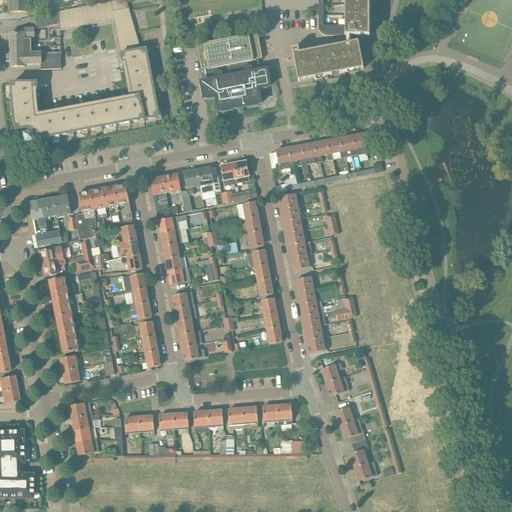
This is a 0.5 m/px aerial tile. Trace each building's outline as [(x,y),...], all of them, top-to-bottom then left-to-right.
[(9,0),(10,13),(20,13),(28,13),(28,12),(27,0),(9,0)] [(298,48),(292,49),(295,66),(298,81),(313,79),(345,73),(350,72),(363,69),(358,42),(357,42),(357,36),(369,36),(369,25),(369,0),(344,0),(345,26),(323,26),(318,26),(318,27),(319,30),(320,32),(321,34),(323,35),(325,36),(327,36),(345,36),(345,44),(343,45),(312,51),(311,51),(299,53),(298,48)] [(109,2),(94,5),(82,7),(59,12),(60,24),(60,31),(114,20),(122,60),(125,60),(132,97),(139,96),(139,98),(40,117),(42,126),(38,127),(36,112),(34,98),(34,89),(37,89),(37,83),(11,84),(11,94),(14,94),(14,99),(11,99),(12,110),(15,109),(16,114),(13,115),(15,125),(17,125),(18,130),(15,130),(16,131),(22,130),(25,145),(35,143),(34,138),(44,137),(44,139),(53,138),(53,135),(58,134),(58,137),(68,135),(67,133),(72,132),(73,134),(82,132),(81,130),(86,129),(87,131),(96,130),(96,127),(101,126),(101,129),(110,127),(110,124),(115,123),(115,126),(124,124),(124,122),(129,121),(129,123),(138,122),(138,119),(143,118),(144,121),(155,118),(155,117),(156,114),(158,114),(154,92),(151,92),(150,87),(153,87),(151,77),(149,78),(148,73),(150,72),(149,63),(146,64),(145,59),(148,58),(146,49),(141,50),(135,32),(129,11),(129,8),(113,12),(111,1),(109,2)] [(48,27),(60,24),(59,12),(34,17),(36,29),(48,27)] [(31,52),(31,39),(28,39),(28,38),(34,37),(34,29),(22,30),(18,30),(19,34),(11,34),(10,34),(10,35),(11,66),(10,66),(10,67),(12,67),(23,67),(24,67),(24,65),(41,65),(41,70),(61,69),(61,58),(61,53),(41,54),(31,54),(31,52)] [(204,99),(216,97),(219,112),(261,104),(258,89),(270,87),(266,70),(252,73),(250,62),(263,59),(258,34),(196,46),(200,71),(213,69),(215,80),(201,83),(204,99)] [(352,136),(356,156),(359,155),(360,162),(368,160),(367,154),(371,153),(370,147),(368,147),(365,134),(352,136)] [(339,139),(343,158),(356,156),(352,136),(339,139)] [(343,158),(339,139),(327,141),(330,161),(333,161),(331,154),(339,153),(340,159),(343,158)] [(330,161),(327,141),(314,144),(318,163),(322,162),(321,156),(326,155),(327,162),(330,161)] [(318,163),(314,144),(301,146),(305,166),(307,166),(314,164),(318,163)] [(305,166),(301,146),(288,149),(292,168),(305,166)] [(292,168),(288,149),(275,151),(278,164),(276,165),(277,171),(292,168)] [(233,164),(236,184),(250,181),(246,162),(233,164)] [(374,169),(359,172),(360,177),(383,172),(382,167),(381,162),(373,164),(374,167),(374,169)] [(224,186),(236,184),(233,164),(220,167),(224,186)] [(201,194),(208,193),(214,191),(217,207),(223,206),(223,205),(223,204),(221,194),(221,192),(219,183),(213,184),(210,169),(197,171),(200,187),(201,194)] [(200,187),(197,171),(184,174),(187,191),(181,192),(182,198),(185,213),(192,211),(189,196),(194,195),(192,188),(200,187)] [(181,191),(178,175),(163,178),(166,194),(181,191)] [(166,194),(163,178),(150,180),(157,218),(170,216),(168,209),(166,194)] [(353,184),(370,257),(386,253),(369,180),(353,184)] [(276,193),(296,189),(295,183),(275,187),(276,193)] [(113,187),(120,224),(132,221),(125,185),(113,187)] [(105,209),(108,226),(120,224),(113,187),(101,189),(105,209)] [(93,212),(105,209),(101,189),(90,192),(93,212)] [(255,190),(238,194),(240,201),(256,198),(255,190)] [(95,219),(93,212),(90,192),(78,194),(82,214),(75,215),(76,218),(75,218),(80,240),(89,239),(88,235),(90,234),(89,232),(92,232),(91,229),(96,228),(95,219)] [(240,201),(238,194),(232,195),(232,192),(222,194),(221,192),(223,205),(223,204),(240,201)] [(280,198),(282,210),(296,208),(294,195),(280,198)] [(53,199),(57,217),(70,215),(67,196),(53,199)] [(57,217),(53,199),(39,202),(40,209),(43,209),(45,219),(49,219),(49,218),(56,217),(57,217)] [(36,236),(48,233),(45,219),(43,209),(40,209),(39,202),(30,203),(36,236)] [(245,220),(258,217),(255,203),(242,205),(245,220)] [(178,214),(176,207),(168,209),(170,216),(178,214)] [(299,220),(296,208),(282,210),(284,222),(299,220)] [(160,234),(174,232),(180,231),(178,223),(187,221),(186,216),(158,221),(160,234)] [(248,234),(261,232),(258,217),(245,220),(248,234)] [(79,240),(80,240),(75,218),(68,219),(70,231),(77,230),(79,240)] [(95,219),(96,228),(105,226),(104,218),(95,219)] [(287,234),(301,232),(299,220),(284,222),(287,234)] [(124,243),(136,241),(133,226),(121,228),(124,243)] [(48,233),(36,236),(38,248),(62,244),(60,234),(59,231),(48,233)] [(180,231),(174,232),(160,234),(163,247),(176,245),(183,244),(180,231)] [(261,232),(248,234),(251,249),(263,247),(261,232)] [(289,247),(303,244),(301,232),(287,234),(289,247)] [(60,234),(62,244),(68,242),(66,233),(60,234)] [(119,259),(120,258),(139,255),(136,241),(124,243),(118,244),(116,244),(119,259)] [(82,244),(85,256),(92,255),(91,249),(89,242),(82,244)] [(238,253),(236,243),(216,247),(219,257),(238,253)] [(303,244),(289,247),(291,259),(306,256),(312,255),(310,243),(303,244)] [(176,245),(163,247),(165,260),(179,257),(176,245)] [(99,247),(91,249),(92,255),(94,267),(98,266),(98,263),(97,256),(96,255),(101,255),(99,247)] [(41,265),(63,260),(64,260),(61,248),(39,252),(41,265)] [(254,268),(267,266),(264,251),(252,253),(254,268)] [(92,255),(85,256),(85,260),(75,262),(76,271),(94,267),(92,255)] [(142,270),(139,255),(120,258),(122,264),(127,263),(129,272),(142,270)] [(308,268),(306,256),(291,259),(294,271),(308,268)] [(179,257),(165,260),(168,273),(180,271),(181,271),(179,257)] [(210,265),(215,264),(214,257),(209,258),(209,260),(197,262),(198,267),(210,265)] [(63,260),(41,265),(44,277),(65,273),(63,260)] [(409,335),(391,261),(373,266),(391,339),(409,335)] [(267,266),(254,268),(257,283),(270,280),(267,266)] [(189,283),(187,270),(181,271),(180,271),(168,273),(170,286),(189,283)] [(78,276),(79,282),(91,279),(96,278),(95,273),(90,274),(78,276)] [(130,277),(133,291),(145,289),(143,274),(130,277)] [(49,282),(56,318),(72,315),(79,313),(77,303),(83,302),(81,294),(76,295),(74,284),(66,286),(65,278),(49,282)] [(298,293),(313,290),(311,278),(295,281),(298,293)] [(270,280),(257,283),(260,297),(273,295),(270,280)] [(133,291),(136,306),(148,304),(145,289),(143,289),(133,291)] [(298,293),(300,305),(315,302),(313,290),(298,293)] [(172,297),(175,310),(188,307),(194,306),(192,293),(172,297)] [(302,317),(334,311),(350,308),(349,303),(348,298),(344,299),(345,303),(322,308),(321,301),(315,302),(300,305),(302,317)] [(261,301),(264,316),(276,314),(273,299),(261,301)] [(148,304),(136,306),(138,321),(151,318),(148,304)] [(229,317),(232,317),(234,317),(232,310),(236,309),(235,304),(232,305),(227,306),(229,317)] [(190,320),(197,319),(194,306),(188,307),(175,310),(177,323),(190,320)] [(350,308),(334,311),(335,316),(336,322),(352,318),(351,313),(350,308)] [(334,311),(302,317),(305,330),(320,327),(326,326),(324,318),(335,316),(334,311)] [(276,314),(264,316),(267,330),(279,328),(276,314)] [(56,318),(63,354),(79,351),(72,315),(56,318)] [(177,323),(180,336),(193,333),(190,320),(177,323)] [(140,325),(142,339),(155,337),(152,322),(140,325)] [(320,327),(305,330),(307,342),(322,339),(320,327)] [(279,328),(267,330),(270,345),(282,343),(279,328)] [(193,333),(180,336),(182,349),(195,346),(202,345),(200,332),(193,333)] [(0,336),(0,374),(9,372),(2,336),(0,336)] [(142,339),(145,354),(157,351),(155,337),(142,339)] [(325,351),(322,339),(307,342),(309,354),(325,351)] [(215,348),(223,347),(224,354),(225,354),(227,354),(231,353),(232,353),(230,340),(222,341),(214,343),(215,348)] [(203,351),(196,352),(195,346),(182,349),(185,362),(204,358),(203,351)] [(160,366),(157,351),(145,354),(148,369),(160,366)] [(361,353),(357,354),(359,362),(363,361),(367,359),(365,352),(361,353)] [(60,360),(62,372),(77,369),(75,357),(60,360)] [(398,360),(405,388),(419,385),(411,357),(398,360)] [(112,362),(106,363),(103,364),(106,377),(115,375),(112,362)] [(321,370),(326,384),(339,380),(336,372),(342,370),(340,364),(321,370)] [(80,382),(77,369),(62,372),(65,385),(80,382)] [(0,379),(0,384),(2,392),(16,389),(14,377),(0,379)] [(345,378),(339,380),(326,384),(330,398),(343,393),(342,389),(348,387),(345,378)] [(16,389),(2,392),(0,392),(0,398),(3,398),(4,405),(19,402),(16,389)] [(432,429),(425,401),(409,405),(416,433),(432,429)] [(69,407),(71,420),(92,416),(89,403),(69,407)] [(291,405),(277,407),(278,420),(278,426),(292,425),(291,405)] [(264,422),(278,420),(277,407),(262,408),(264,422)] [(242,409),(243,424),(258,422),(256,408),(242,409)] [(335,413),(340,426),(353,422),(348,408),(335,413)] [(243,424),(242,409),(228,411),(230,431),(233,431),(233,430),(244,429),(243,424)] [(209,426),(223,425),(222,411),(208,412),(209,426)] [(209,426),(208,412),(193,413),(195,433),(209,432),(209,431),(209,426)] [(173,415),(174,429),(188,428),(187,414),(173,415)] [(160,430),(174,429),(173,415),(159,416),(160,430)] [(71,420),(74,432),(88,429),(94,428),(93,421),(99,420),(99,416),(92,416),(71,420)] [(139,418),(140,432),(154,430),(153,417),(139,418)] [(131,432),(140,432),(139,418),(124,419),(125,433),(131,432)] [(340,426),(344,440),(350,438),(352,446),(366,441),(359,420),(353,422),(340,426)] [(91,441),(88,429),(74,432),(76,444),(91,441)] [(22,438),(22,431),(0,432),(0,498),(4,499),(11,499),(32,499),(32,492),(37,492),(37,482),(32,482),(32,475),(21,475),(21,464),(23,463),(22,448),(27,447),(27,437),(22,438)] [(238,455),(239,455),(239,449),(234,449),(234,437),(229,437),(226,436),(226,440),(226,449),(226,456),(227,456),(238,455)] [(96,440),(91,441),(76,444),(79,456),(98,453),(96,440)] [(318,449),(315,440),(309,442),(312,451),(318,449)] [(308,455),(308,454),(305,441),(292,442),(292,441),(280,441),(280,449),(281,455),(284,455),(289,455),(297,455),(303,455),(308,455)] [(349,455),(354,468),(367,464),(362,451),(368,449),(366,441),(352,446),(355,453),(349,455)] [(158,447),(158,445),(149,445),(149,457),(154,457),(158,456),(158,447)] [(420,450),(427,478),(442,474),(435,447),(420,450)] [(367,464),(354,468),(358,482),(371,478),(378,476),(376,469),(369,472),(367,464)] [(393,474),(393,473),(391,468),(383,470),(384,475),(385,477),(393,474)] [(80,482),(80,500),(109,501),(109,498),(116,499),(116,496),(122,496),(122,499),(123,499),(123,496),(129,496),(129,500),(137,500),(137,497),(143,497),(143,500),(149,501),(149,504),(156,504),(157,501),(163,501),(163,504),(164,501),(170,502),(170,505),(177,505),(177,502),(184,502),(184,499),(190,500),(190,503),(191,503),(191,500),(197,500),(197,503),(205,504),(205,502),(213,502),(213,504),(227,505),(227,508),(234,508),(234,505),(241,505),(241,508),(241,509),(241,506),(248,506),(248,509),(255,509),(255,506),(262,507),(262,504),(268,504),(268,507),(269,507),(269,504),(275,504),(275,507),(283,508),(283,505),(289,505),(288,508),(295,508),(295,511),(305,511),(324,511),(325,495),(297,494),(297,486),(255,484),(255,487),(229,486),(229,483),(177,480),(177,483),(151,482),(151,479),(109,476),(109,483),(80,482)] [(368,511),(395,511),(396,497),(369,496),(368,511)] [(420,511),(447,511),(448,499),(421,499),(420,511)]
